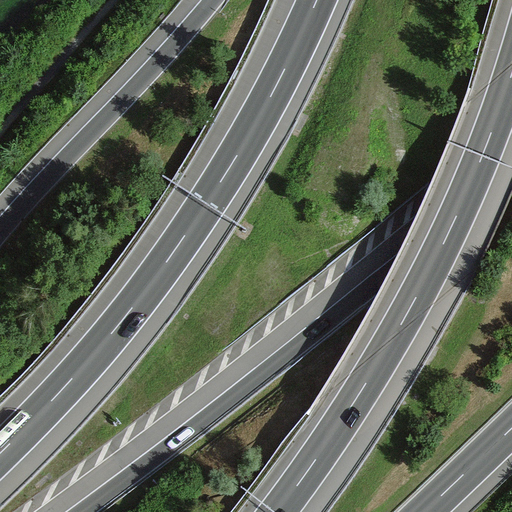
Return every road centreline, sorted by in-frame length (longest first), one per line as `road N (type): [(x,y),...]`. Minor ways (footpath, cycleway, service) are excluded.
road 1 (motorway): [(318,0),(266,105),(177,248),(0,453)]
road 2 (motorway): [(511,169),(79,511)]
road 3 (motorway): [(278,511),(392,341),(470,187),(511,73)]
road 4 (motorway): [(214,0),(0,235)]
road 5 (track): [(107,0),(39,59),(0,120)]
road 6 (motorway): [(425,511),(511,429)]
